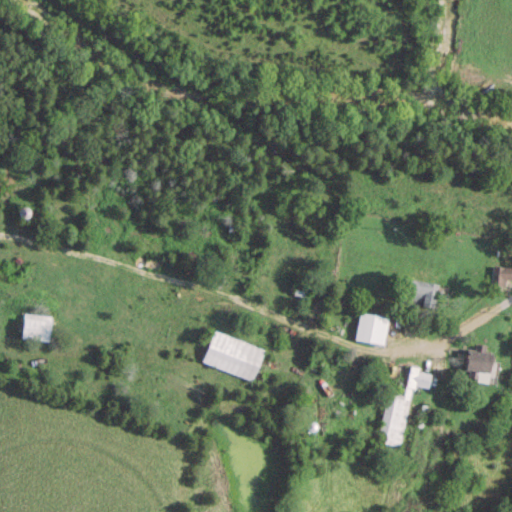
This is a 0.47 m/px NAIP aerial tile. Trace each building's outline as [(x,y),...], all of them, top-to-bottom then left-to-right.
[(505,267),(487,266),(486,286),(504,287),(505,267)] [(431,307),(435,284),(402,279),(399,302),(431,307)] [(23,338),(50,338),(50,312),(23,312),(23,338)] [(351,340),(379,344),(383,317),(355,313),(351,340)] [(250,380),(260,348),(210,331),(199,363),(250,380)] [(459,371),(482,373),(485,353),(461,350),(459,371)] [(376,443),(396,446),(409,385),(424,388),(428,371),(392,363),(376,443)]
